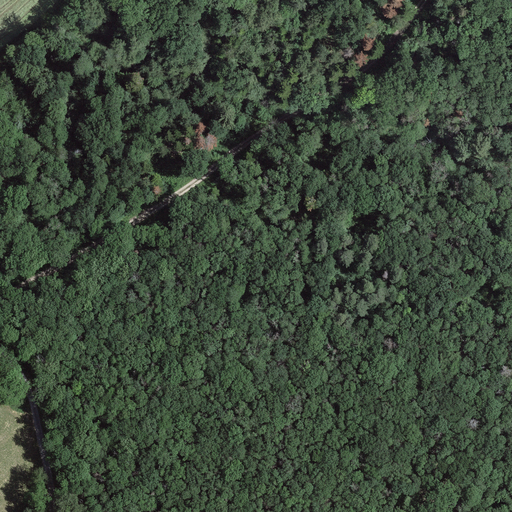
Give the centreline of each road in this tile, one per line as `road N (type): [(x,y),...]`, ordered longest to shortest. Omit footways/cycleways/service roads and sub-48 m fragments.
road 1 (track): [(430,0),(403,43),(163,203),(0,299)]
road 2 (track): [(0,348),(25,373),(39,414),(48,511)]
